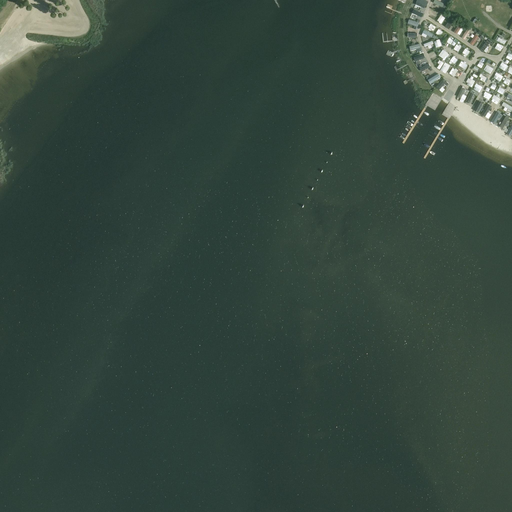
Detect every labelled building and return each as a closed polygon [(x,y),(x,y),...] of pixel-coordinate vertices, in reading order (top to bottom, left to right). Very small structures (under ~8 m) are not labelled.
[(425,0),(417,0),(415,4),(424,8),(426,5),(427,6),(427,5),(429,1),(425,0)] [(423,13),(414,9),(412,13),(421,17),(423,13)] [(448,28),(454,20),(451,18),(445,26),(448,28)] [(409,19),(407,23),(414,26),(413,29),(416,29),(417,26),(418,27),(419,23),(409,19)] [(457,34),(463,25),(460,24),(459,23),(458,24),(454,31),(457,34)] [(462,37),(465,39),(469,33),(470,32),(471,30),(467,28),(462,37)] [(424,30),(423,32),(433,38),(435,35),(424,30)] [(470,43),(473,45),(479,37),(475,35),(470,43)] [(497,40),(504,44),(506,41),(502,39),(503,37),(500,36),(499,37),(497,36),(496,38),(495,39),(497,40)] [(483,51),(489,43),(492,44),(493,42),(488,39),(487,40),(480,49),(483,51)] [(498,46),(495,51),(501,54),(504,49),(498,46)] [(447,58),(452,52),(445,47),(441,53),(447,58)] [(504,60),(501,66),(507,69),(510,63),(504,60)] [(430,66),(428,63),(420,68),(422,72),(430,66)] [(492,72),(495,66),(489,63),(486,68),(492,72)] [(438,74),(428,80),(430,84),(440,77),(438,74)] [(436,87),(439,90),(445,83),(448,85),(449,83),(447,81),(443,78),(436,87)] [(458,94),(457,96),(458,96),(461,98),(463,93),(465,93),(466,91),(464,90),(466,87),(463,86),(462,87),(458,94)] [(466,101),(469,103),(474,94),(474,93),(475,92),(472,90),(471,92),(470,92),(466,101)] [(492,99),(499,103),(502,97),(496,93),(492,99)] [(511,106),(503,102),(502,105),(508,109),(507,110),(509,111),(510,110),(511,110),(511,106)] [(492,108),(491,107),(492,106),(488,104),(481,114),(485,117),(485,116),(488,112),(489,110),(490,111),(492,108)] [(500,114),(497,113),(492,122),(494,123),(498,118),(499,119),(500,116),(499,116),(500,114)] [(500,126),(503,128),(510,116),(506,115),(500,126)]
